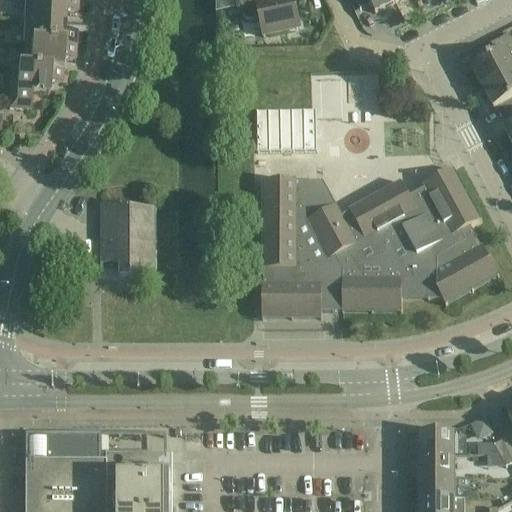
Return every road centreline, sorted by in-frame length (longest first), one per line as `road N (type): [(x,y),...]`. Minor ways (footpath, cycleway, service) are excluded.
road 1 (tertiary): [(0,391),(382,389)]
road 2 (tertiary): [(46,204),(108,111),(134,0)]
road 3 (residential): [(511,218),(424,50)]
road 4 (tertiary): [(0,357),(16,262),(46,204)]
road 5 (tertiary): [(382,389),(511,355)]
road 6 (residential): [(424,50),(406,58),(356,47),(333,0)]
road 7 (residential): [(383,511),(382,389)]
